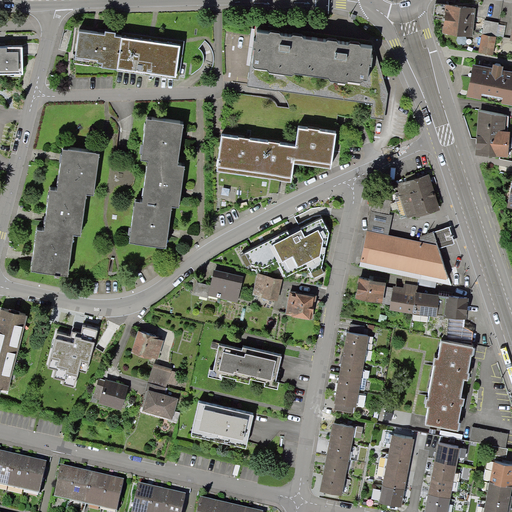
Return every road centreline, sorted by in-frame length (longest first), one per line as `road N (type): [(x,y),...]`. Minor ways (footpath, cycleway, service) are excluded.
road 1 (residential): [(0,287),(85,305),(138,301),(202,255),(358,172)]
road 2 (residential): [(297,500),(358,172)]
road 3 (residential): [(297,500),(0,432)]
road 4 (primary): [(435,140),(511,372)]
road 5 (primary): [(511,308),(455,133)]
road 6 (residential): [(35,92),(218,88)]
road 7 (residential): [(0,240),(35,92)]
road 8 (primary): [(385,8),(435,140)]
road 9 (primary): [(455,133),(416,0)]
